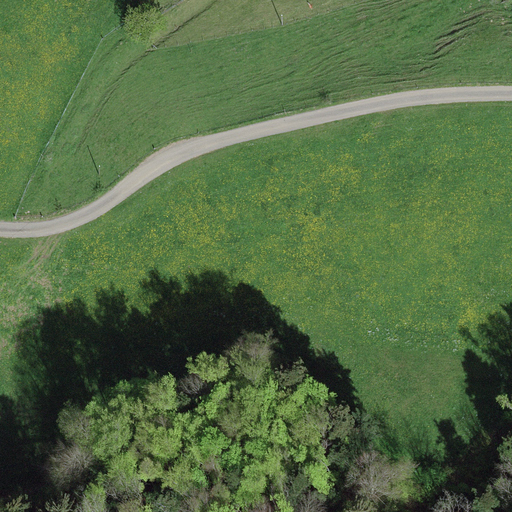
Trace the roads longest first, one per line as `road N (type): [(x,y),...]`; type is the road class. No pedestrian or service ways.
road 1 (unclassified): [(0,229),(79,219),(204,145),(413,99),(511,93)]
road 2 (track): [(22,229),(92,103),(133,51),(203,0)]
